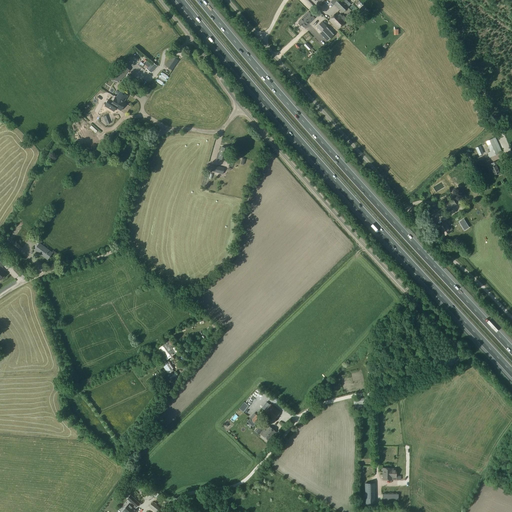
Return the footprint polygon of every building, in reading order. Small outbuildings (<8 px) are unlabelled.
[(336,0),(333,4),(342,13),(350,4),(346,0),(336,0)] [(368,10),(362,5),(359,9),(364,14),(368,10)] [(311,24),(317,18),(311,12),(305,17),(305,18),(301,22),(306,28),(310,23),(311,24)] [(337,13),(329,21),(337,30),(345,22),(337,13)] [(333,35),(321,22),(316,26),(321,32),(319,33),(327,41),(333,35)] [(168,62),(165,66),(172,70),(178,61),(172,56),(170,58),(168,62)] [(141,63),(146,67),(149,62),(144,58),(141,63)] [(152,62),(146,69),(151,73),(157,66),(152,62)] [(121,66),(113,76),(119,82),(128,72),(121,66)] [(164,81),(167,77),(168,76),(163,73),(159,78),(164,81)] [(107,99),(104,105),(110,109),(112,105),(121,110),(126,103),(124,102),(128,96),(121,91),(117,97),(116,97),(113,103),(107,99)] [(495,137),(485,142),(490,152),(487,153),(489,158),(502,152),(495,137)] [(480,146),(475,148),(479,156),(483,154),(480,146)] [(221,147),(218,159),(226,160),(229,149),(221,147)] [(497,161),(490,164),(491,168),(490,168),(493,175),(502,172),(497,161)] [(216,166),(214,172),(223,174),(225,168),(216,166)] [(426,214),(422,216),(426,224),(456,205),(451,197),(433,209),(431,206),(426,209),(428,212),(425,213),(426,214)] [(445,222),(437,227),(443,237),(451,231),(453,230),(451,227),(449,228),(445,222)] [(21,234),(22,233),(20,231),(13,242),(19,246),(25,238),(21,234)] [(0,239),(0,238),(0,244),(15,256),(18,252),(16,251),(16,250),(0,239)] [(39,244),(34,250),(47,260),(52,253),(39,244)] [(172,340),(155,351),(164,364),(163,365),(169,373),(174,370),(169,361),(181,351),(178,348),(181,346),(179,343),(176,345),(172,340)] [(176,357),(184,363),(187,360),(179,354),(176,357)] [(172,381),(167,385),(171,389),(180,381),(179,380),(181,379),(175,372),(169,377),(172,381)] [(246,402),(244,406),(240,404),(237,408),(248,415),(252,408),(248,406),(249,404),(246,402)] [(267,404),(263,409),(265,411),(275,419),(280,413),(270,405),(269,405),(267,404)] [(256,415),(252,421),(255,424),(260,419),(256,415)] [(261,428),(258,432),(269,441),(276,432),(269,426),(265,431),(264,430),(264,431),(261,428)] [(383,468),(383,480),(392,480),(391,480),(403,480),(403,458),(396,458),(396,469),(391,469),(391,468),(383,468)] [(131,477),(128,480),(140,491),(144,487),(136,480),(135,480),(131,477)] [(365,485),(365,505),(375,505),(375,485),(365,485)] [(123,497),(129,503),(137,494),(134,491),(130,495),(127,493),(123,497)] [(164,505),(157,498),(150,504),(158,511),(164,505)] [(135,511),(136,511),(134,509),(136,507),(132,502),(129,505),(128,504),(122,510),(123,511),(122,511),(135,511)]
